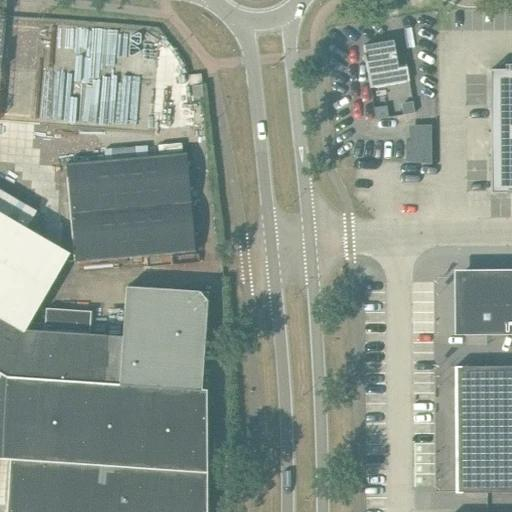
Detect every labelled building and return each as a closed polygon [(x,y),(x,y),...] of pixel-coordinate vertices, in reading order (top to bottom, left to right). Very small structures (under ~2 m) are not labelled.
[(394,58),(392,43),(364,48),(364,46),(362,47),(364,55),(362,55),(363,63),(365,62),(370,89),(409,81),(405,56),(394,58)] [(511,70),(490,71),(490,129),(511,129),(511,70)] [(190,85),(201,84),(200,75),(189,76),(190,85)] [(193,98),(202,97),(201,85),(192,86),(193,98)] [(62,107),(61,96),(45,97),(46,108),(62,107)] [(414,114),(412,102),(402,104),(403,115),(414,114)] [(406,162),(432,164),(432,126),(415,126),(415,142),(405,142),(406,162)] [(511,129),(490,129),(491,194),(511,193),(511,129)] [(187,155),(65,166),(74,263),(176,254),(195,252),(187,155)] [(511,277),(459,278),(460,334),(453,334),(453,336),(511,335),(511,277)] [(205,511),(206,391),(201,390),(208,293),(182,291),(127,288),(123,337),(90,335),(92,311),(46,309),(45,331),(30,330),(25,330),(0,316),(0,458),(9,459),(7,489),(6,511),(205,511)] [(511,493),(511,367),(454,368),(454,370),(455,370),(455,387),(454,387),(454,416),(456,416),(456,492),(455,492),(455,494),(511,493)]
